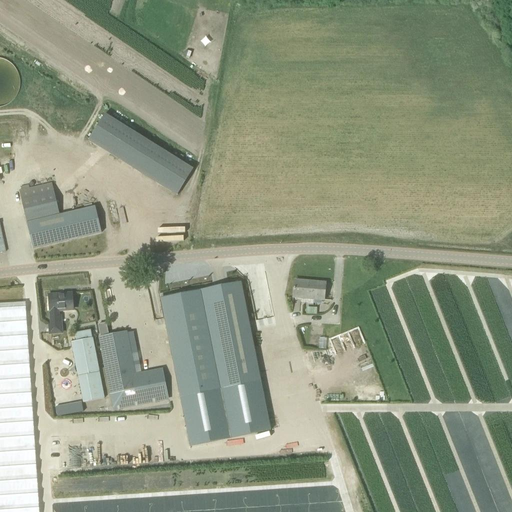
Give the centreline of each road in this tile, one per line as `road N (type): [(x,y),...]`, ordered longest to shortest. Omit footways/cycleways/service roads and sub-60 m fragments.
road 1 (tertiary): [(0,273),(268,250),(511,262)]
road 2 (track): [(353,511),(268,250)]
